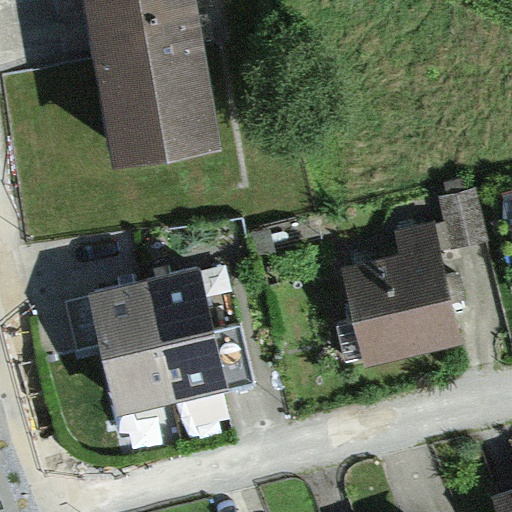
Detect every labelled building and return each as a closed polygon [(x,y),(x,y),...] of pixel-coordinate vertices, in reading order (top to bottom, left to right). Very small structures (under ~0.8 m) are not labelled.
[(86,0),(115,164),(224,145),(198,0),(86,0)] [(443,250),(488,240),(476,188),(441,195),(447,222),(438,224),(443,250)] [(341,266),(363,366),(463,344),(436,221),(395,231),(400,253),(341,266)] [(101,345),(117,413),(252,381),(239,327),(215,332),(201,271),(68,303),(79,351),(101,345)] [(511,511),(511,491),(492,498),(496,511),(511,511)]
